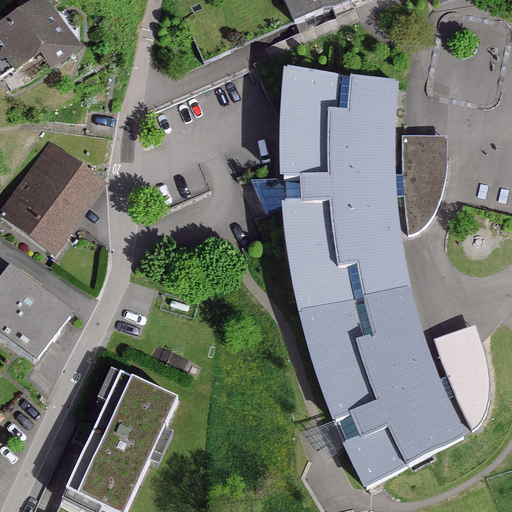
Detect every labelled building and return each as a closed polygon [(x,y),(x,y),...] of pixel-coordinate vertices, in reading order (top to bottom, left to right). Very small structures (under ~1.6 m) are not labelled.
[(355,0),(227,0),(182,20),(201,66),(292,26),(292,28),(355,0)] [(0,32),(0,78),(39,52),(50,67),(72,52),(39,5),(0,32)] [(364,485),(461,434),(442,396),(419,336),(402,286),(390,202),(401,201),(406,238),(413,237),(419,233),(424,229),(428,223),(434,213),(439,200),(444,179),(445,161),(400,162),(400,177),(389,178),(389,132),(391,98),(393,84),(285,72),(285,75),(286,75),(283,104),(282,136),(282,182),(282,183),(282,184),(283,184),(285,207),(283,207),(283,210),(284,210),(291,264),(293,282),(311,356),(340,431),(364,485)] [(54,109),(53,124),(83,128),(86,106),(73,104),(72,111),(54,109)] [(47,254),(101,185),(50,147),(9,205),(8,204),(0,214),(0,220),(49,258),(50,257),(47,254)] [(0,334),(36,362),(50,344),(51,345),(58,336),(56,335),(68,320),(8,274),(0,285),(0,334)] [(125,511),(176,403),(118,377),(64,494),(101,511),(125,511)]
